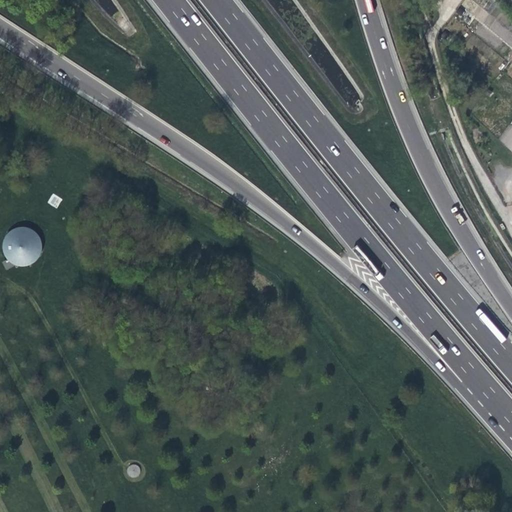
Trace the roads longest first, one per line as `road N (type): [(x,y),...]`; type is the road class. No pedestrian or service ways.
road 1 (motorway): [(0,28),(257,198),(511,424)]
road 2 (motorway): [(171,0),(511,416)]
road 3 (motorway): [(511,362),(218,0)]
road 4 (motorway): [(511,308),(419,155),(364,0)]
